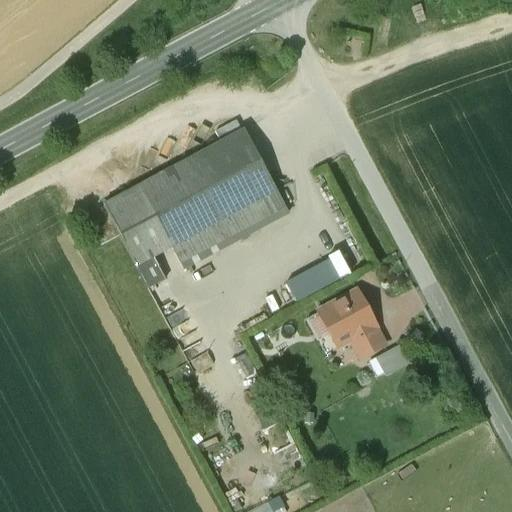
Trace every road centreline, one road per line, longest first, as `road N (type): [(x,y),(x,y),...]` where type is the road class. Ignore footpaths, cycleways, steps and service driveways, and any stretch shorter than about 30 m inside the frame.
road 1 (track): [(511,437),(322,88)]
road 2 (track): [(0,206),(171,121),(227,106),(269,110),(322,88)]
road 3 (secondary): [(0,156),(295,0)]
road 4 (track): [(322,88),(511,25)]
road 5 (track): [(131,0),(0,105)]
